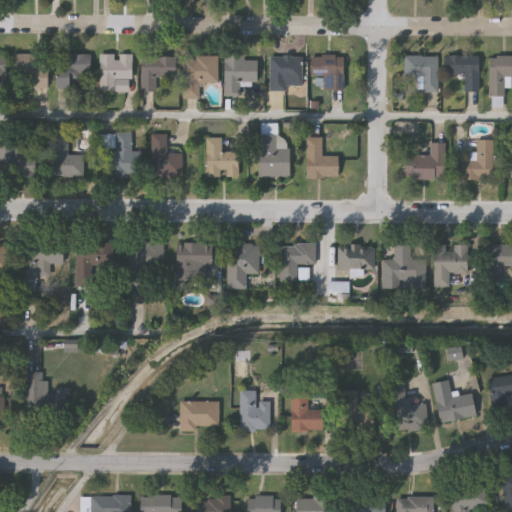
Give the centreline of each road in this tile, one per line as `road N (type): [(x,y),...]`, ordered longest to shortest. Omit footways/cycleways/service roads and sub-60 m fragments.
road 1 (residential): [(511,213),(0,209)]
road 2 (residential): [(511,28),(0,25)]
road 3 (residential): [(511,442),(410,466),(96,464)]
road 4 (residential): [(377,210),(378,0)]
